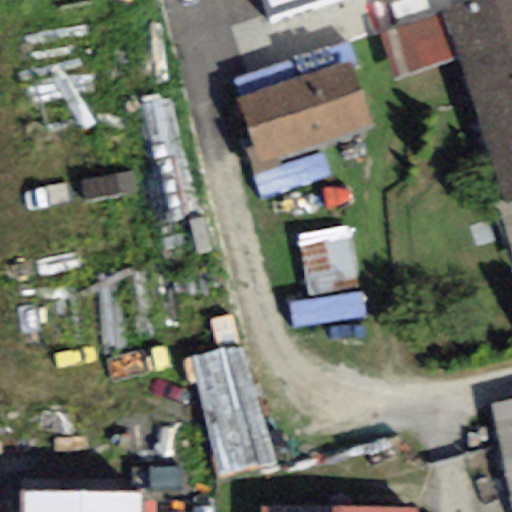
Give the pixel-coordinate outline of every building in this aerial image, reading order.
[(511,0),(489,0),(466,8),(476,40),(458,46),(509,197),(511,195),(511,0)] [(356,118),(338,68),(236,101),(253,152),(356,118)] [(261,171),(266,196),(338,181),(333,156),(261,171)] [(313,307),(366,303),(361,230),(309,233),(313,307)] [(202,358),(220,480),(275,472),(257,350),(202,358)] [(152,511),(153,499),(32,498),(32,511),(152,511)]
